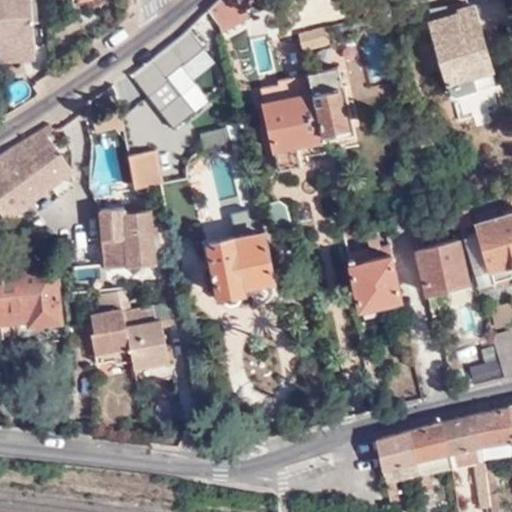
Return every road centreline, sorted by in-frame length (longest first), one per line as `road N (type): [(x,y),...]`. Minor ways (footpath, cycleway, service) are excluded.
road 1 (tertiary): [(0,444),(249,465),(511,388)]
road 2 (tertiary): [(161,26),(0,139)]
